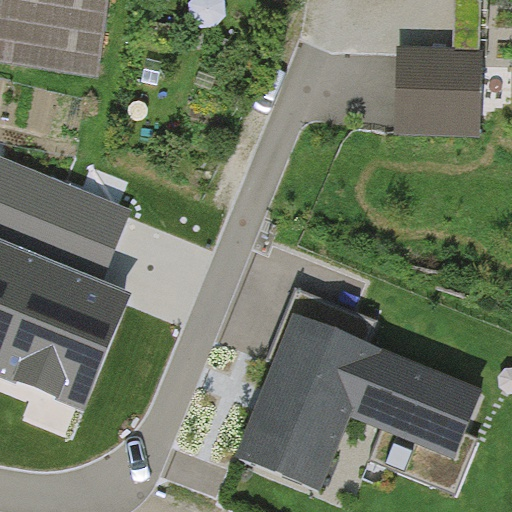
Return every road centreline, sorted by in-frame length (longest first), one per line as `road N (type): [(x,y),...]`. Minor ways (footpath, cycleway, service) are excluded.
road 1 (residential): [(0,492),(64,502),(95,497),(139,465),(163,428),(318,41)]
road 2 (unknown): [(121,482),(311,511)]
